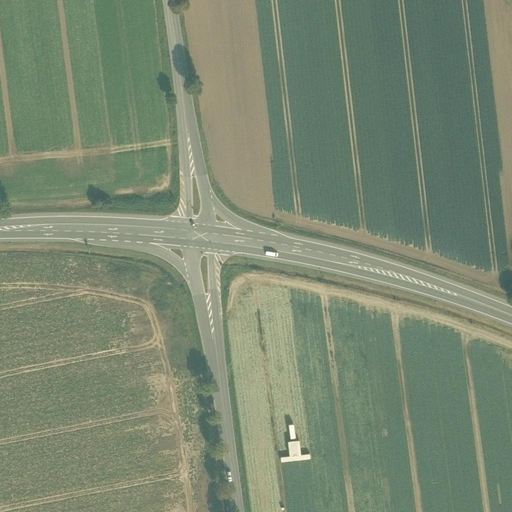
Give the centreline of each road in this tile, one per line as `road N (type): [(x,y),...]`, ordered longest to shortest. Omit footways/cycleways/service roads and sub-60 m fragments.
road 1 (secondary): [(196,235),(334,259),(511,316)]
road 2 (tertiary): [(236,511),(196,235)]
road 3 (tertiary): [(196,235),(168,0)]
road 4 (secondary): [(0,229),(196,235)]
